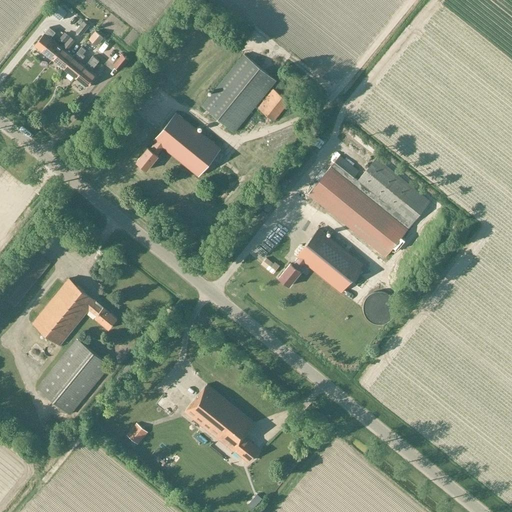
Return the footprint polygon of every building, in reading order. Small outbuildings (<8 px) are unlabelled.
[(60,21),(68,12),(59,4),(51,12),(60,21)] [(82,35),(90,25),(84,20),(76,30),(82,35)] [(107,20),(102,28),(107,31),(112,24),(107,20)] [(50,27),(35,45),(41,50),(53,60),(62,48),(55,42),(51,38),(56,32),(50,27)] [(96,45),(104,37),(96,30),(89,39),(96,45)] [(64,69),(73,57),(66,51),(75,41),(70,38),(62,48),(53,60),(64,69)] [(85,56),(83,54),(86,50),(82,47),(73,57),(64,69),(75,78),(85,66),(80,62),(85,56)] [(120,70),(129,59),(122,54),(114,65),(120,70)] [(202,106),(234,132),(276,80),(244,54),(202,106)] [(85,66),(75,78),(87,87),(96,76),(91,71),(99,61),(93,56),(85,66)] [(274,121),(289,101),(274,89),(258,108),(274,121)] [(199,176),(220,148),(176,113),(154,140),(156,141),(150,149),(148,148),(137,162),(147,170),(158,156),(157,155),(163,147),(199,176)] [(395,213),(357,182),(358,181),(354,178),(359,171),(340,156),(327,171),(309,194),(386,256),(411,225),(396,213),(395,213)] [(358,181),(357,182),(395,213),(396,213),(415,189),(377,158),(358,181)] [(262,222),(267,215),(262,211),(257,218),(262,222)] [(342,292),(363,264),(319,229),(297,256),(299,257),(292,265),(291,263),(279,277),(289,286),(301,272),(299,270),(306,263),(342,292)] [(15,306),(50,263),(34,250),(0,291),(0,317),(11,303),(15,306)] [(266,257),(260,264),(272,273),(278,266),(266,257)] [(69,278),(33,322),(59,344),(89,309),(96,315),(95,317),(109,328),(117,318),(103,307),(102,308),(94,302),(96,300),(69,278)] [(387,322),(388,321),(390,320),(391,319),(392,318),(393,316),(394,316),(394,314),(395,312),(396,310),(396,308),(396,306),(396,304),(395,303),(395,302),(394,300),(393,299),(392,297),(390,295),(389,294),(388,293),(387,293),(385,292),(383,292),(382,291),(380,291),(378,291),(377,291),(375,292),(374,292),(372,293),(371,294),(369,295),(368,296),(367,297),(366,298),(365,299),(365,300),(364,302),(363,304),(363,306),(363,308),(363,309),(363,310),(363,311),(364,312),(364,313),(365,315),(365,316),(366,317),(367,318),(368,319),(369,320),(370,321),(371,322),(373,323),(374,323),(376,324),(377,324),(379,324),(381,324),(383,324),(385,323),(386,323),(387,322)] [(319,314),(329,324),(348,306),(338,296),(319,314)] [(77,339),(37,387),(69,414),(109,366),(77,339)] [(28,354),(42,366),(49,358),(36,346),(28,354)] [(244,436),(255,423),(208,384),(186,412),(187,412),(235,451),(236,450),(249,461),(259,448),(244,436)] [(138,423),(128,434),(138,443),(148,432),(138,423)]
